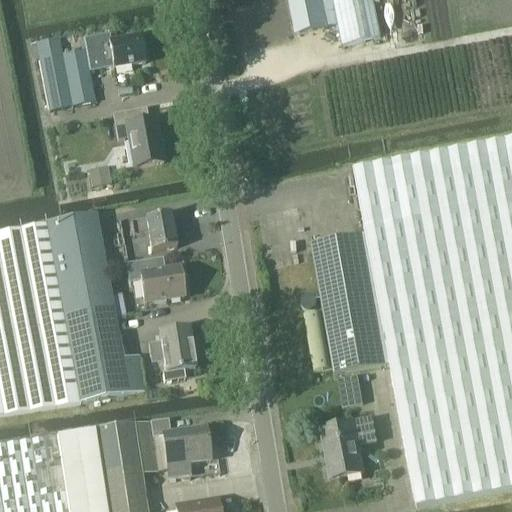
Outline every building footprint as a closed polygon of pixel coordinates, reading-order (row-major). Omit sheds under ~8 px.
[(288,0),(295,35),(338,27),(332,0),(288,0)] [(373,0),(332,0),(338,27),(342,48),(382,40),(379,27),(373,0)] [(113,72),(144,66),(140,39),(111,44),(110,38),(85,42),(90,72),(113,69),(113,72)] [(58,57),(55,42),(32,46),(45,113),(91,104),(81,53),(58,57)] [(155,123),(148,124),(127,128),(125,116),(113,118),(116,132),(118,144),(129,143),(135,171),(164,166),(155,123)] [(511,143),(354,173),(416,509),(511,491),(511,143)] [(111,186),(108,169),(89,173),(92,190),(111,186)] [(151,255),(176,250),(170,217),(146,222),(146,224),(132,226),(135,240),(148,237),(151,255)] [(45,228),(45,229),(79,406),(145,394),(138,359),(122,362),(95,218),(45,228)] [(0,419),(79,406),(45,229),(0,237),(0,419)] [(364,238),(311,248),(334,379),(388,370),(364,238)] [(166,266),(185,264),(184,253),(165,255),(166,266)] [(184,301),(180,271),(164,274),(162,261),(125,267),(128,288),(142,286),(145,307),(184,301)] [(151,361),(163,359),(165,375),(162,376),(164,386),(186,383),(185,375),(196,373),(189,331),(159,336),(161,345),(148,347),(151,361)] [(339,393),(360,390),(358,378),(337,382),(339,393)] [(156,400),(161,399),(160,392),(149,393),(150,401),(156,400)] [(170,438),(168,422),(150,424),(134,428),(142,477),(167,473),(169,483),(190,480),(189,468),(210,465),(206,433),(170,438)] [(320,432),(330,483),(365,477),(360,449),(377,446),(373,422),(320,432)] [(94,434),(94,435),(106,511),(146,511),(133,428),(94,434)] [(0,511),(106,511),(94,435),(56,441),(56,440),(0,448),(0,511)] [(218,511),(217,503),(176,510),(176,511),(218,511)]
